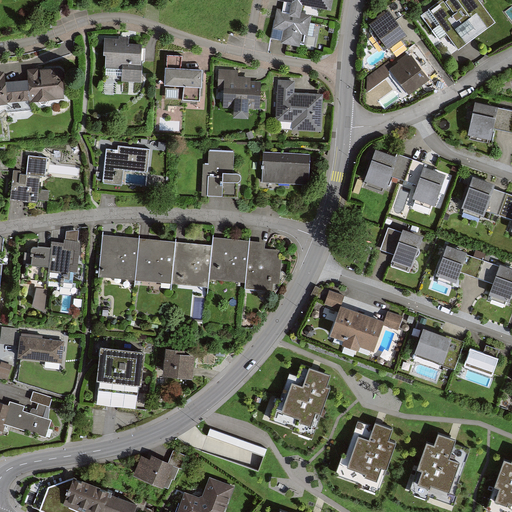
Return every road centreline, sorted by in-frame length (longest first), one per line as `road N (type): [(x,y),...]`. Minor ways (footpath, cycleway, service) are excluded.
road 1 (unclassified): [(311,267),(252,358),(179,420),(119,445),(19,465),(0,478)]
road 2 (residential): [(0,48),(121,16),(348,73)]
road 3 (residential): [(323,240),(279,224),(181,213),(92,214),(0,228)]
road 4 (residential): [(511,339),(311,267)]
road 5 (residential): [(511,178),(443,154),(417,113)]
